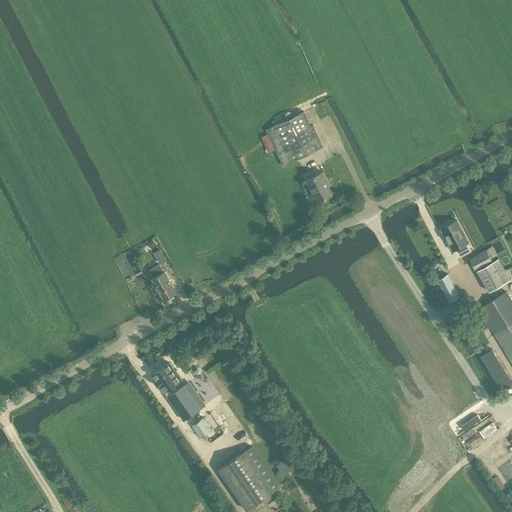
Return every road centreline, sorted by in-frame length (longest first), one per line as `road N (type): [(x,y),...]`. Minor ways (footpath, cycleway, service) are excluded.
road 1 (unclassified): [(0,406),(511,136)]
road 2 (track): [(369,212),(507,426),(410,511)]
road 3 (track): [(131,338),(0,74)]
